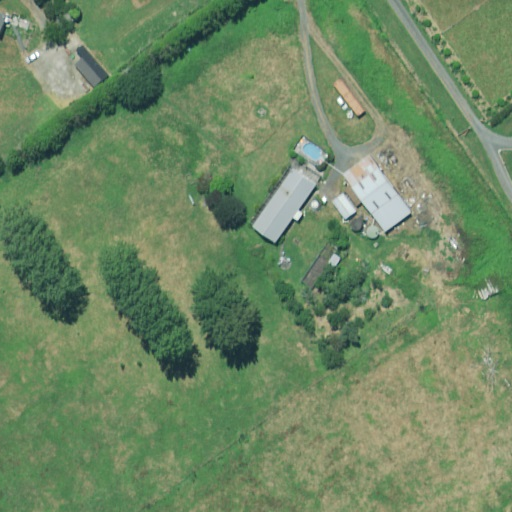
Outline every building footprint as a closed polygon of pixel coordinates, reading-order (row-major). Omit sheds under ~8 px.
[(12,17),(0,12),(0,33),(5,36),(12,17)] [(80,55),(84,60),(78,65),(97,88),(99,87),(112,76),(89,48),(80,55)] [(414,214),(372,157),(346,176),(388,233),(414,214)] [(319,186),(297,170),(256,228),(279,244),(319,186)] [(359,213),(346,195),(335,203),(348,221),(359,213)] [(364,220),(354,221),(355,233),(365,232),(364,220)]
